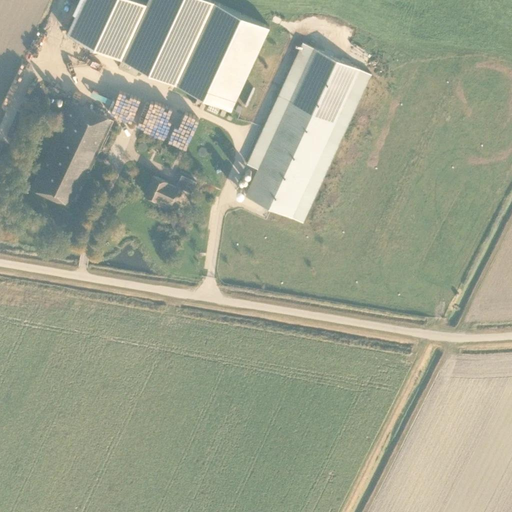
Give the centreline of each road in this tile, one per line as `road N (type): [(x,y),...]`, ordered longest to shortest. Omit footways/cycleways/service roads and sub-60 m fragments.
road 1 (unclassified): [(511,334),(456,338),(0,262)]
road 2 (track): [(0,121),(57,0)]
